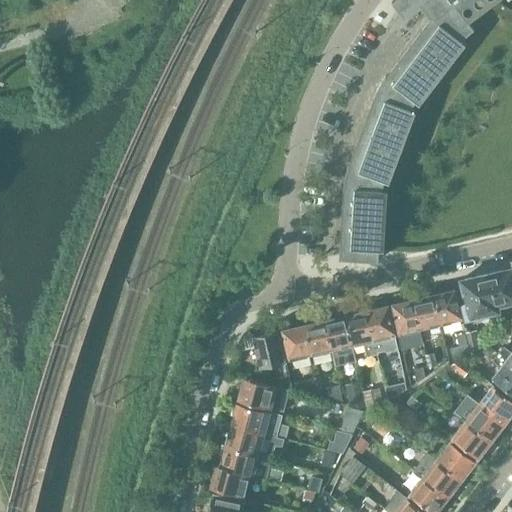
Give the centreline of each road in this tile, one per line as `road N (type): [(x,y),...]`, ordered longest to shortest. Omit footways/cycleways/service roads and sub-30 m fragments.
road 1 (residential): [(291,296),(286,247),(306,119),(331,55),(368,0)]
road 2 (residential): [(171,511),(216,339),(231,314),(291,296)]
road 3 (residential): [(291,296),(511,246)]
